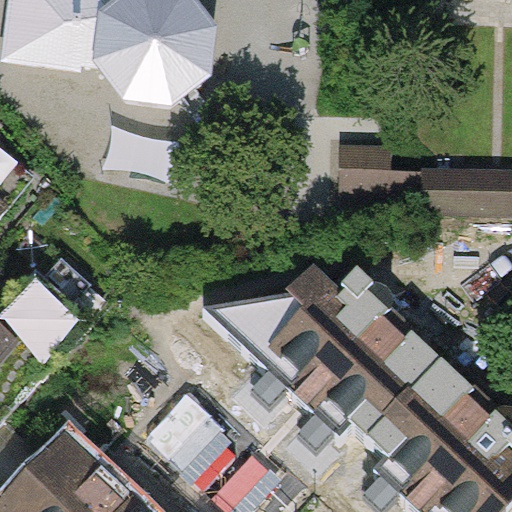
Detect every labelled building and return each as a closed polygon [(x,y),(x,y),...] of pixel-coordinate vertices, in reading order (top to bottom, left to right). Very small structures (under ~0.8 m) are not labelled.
[(13,0),(5,73),(108,85),(129,113),(174,118),(216,85),(222,41),(200,13),(201,0),(13,0)] [(359,202),(511,202),(511,152),(458,152),(458,148),(360,148),(359,202)] [(0,240),(16,220),(0,206),(0,240)] [(0,311),(0,446),(98,339),(30,278),(0,311)] [(357,444),(370,456),(447,372),(416,344),(411,349),(391,331),(399,323),(378,304),(383,297),(366,282),(345,305),(317,280),(290,309),(307,325),(279,355),(292,366),(276,383),(281,388),(260,410),(275,423),(288,408),(315,432),(299,449),(320,468),(335,451),(343,458),(357,444)] [(447,372),(370,456),(387,472),(373,488),(379,494),(362,511),(511,511),(511,430),(505,423),(498,430),(476,410),(482,403),(447,372)] [(138,452),(199,511),(299,511),(312,499),(275,463),(257,482),(242,468),(258,452),(196,392),(138,452)] [(130,511),(121,503),(65,452),(8,511),(130,511)]
